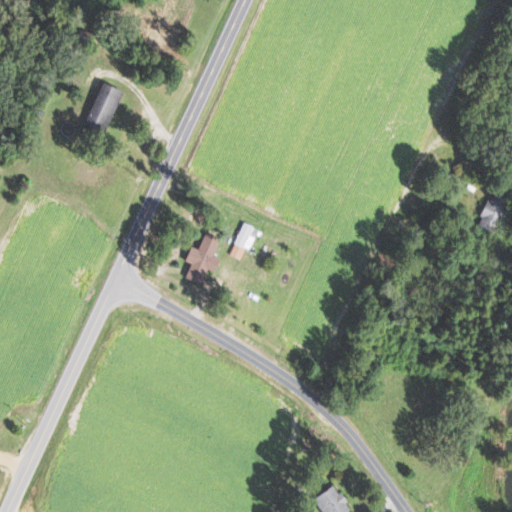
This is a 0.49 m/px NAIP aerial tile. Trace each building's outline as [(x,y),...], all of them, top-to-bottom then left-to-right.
[(120,91),(97,82),(80,127),(103,136),(120,91)] [(507,202),(489,194),(474,227),(492,235),(507,202)] [(228,254),(243,261),(257,228),(242,222),(228,254)] [(211,255),(217,240),(202,234),(196,249),(188,246),(181,261),(188,264),(182,278),(198,284),(204,269),(211,272),(217,257),(211,255)] [(320,511),(348,511),(351,509),(328,483),(309,500),(320,511)]
